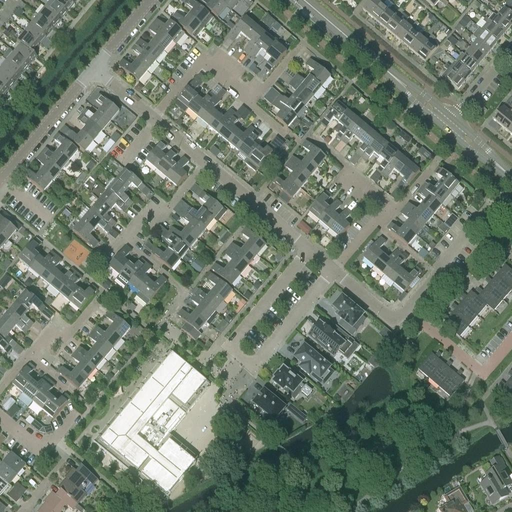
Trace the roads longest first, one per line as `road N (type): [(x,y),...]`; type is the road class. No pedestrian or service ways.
road 1 (residential): [(309,250),(225,350),(252,373),(337,273)]
road 2 (tertiary): [(448,124),(301,0)]
road 3 (residential): [(409,312),(480,374),(511,335)]
road 4 (residential): [(0,179),(92,72)]
road 5 (residential): [(496,201),(409,312)]
road 6 (residential): [(249,103),(197,62),(151,120)]
road 7 (residential): [(309,250),(205,164)]
road 8 (residential): [(123,240),(187,294),(159,329)]
